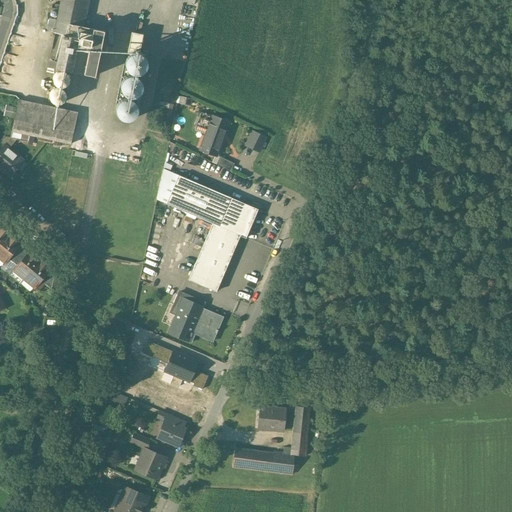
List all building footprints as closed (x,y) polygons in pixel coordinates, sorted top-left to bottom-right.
[(60,0),(57,16),(48,15),(45,29),(55,31),(55,32),(63,34),(78,37),(86,0),(60,0)] [(143,34),(132,32),(127,53),(131,54),(132,53),(133,53),(134,53),(136,52),(138,53),(139,53),(143,34)] [(78,37),(63,34),(56,68),(71,72),(78,37)] [(144,55),(142,54),(141,54),(140,53),(139,53),(138,53),(136,52),(134,53),(133,53),(132,53),(131,54),(129,55),(128,56),(127,58),(126,59),(125,61),(125,62),(125,64),(125,65),(126,66),(126,68),(127,70),(129,71),(130,73),(132,73),(134,74),(136,74),(138,74),(140,73),(142,73),(143,72),(144,71),(145,69),(146,68),(147,66),(147,64),(147,63),(147,62),(147,61),(146,59),(145,57),(144,55)] [(68,75),(67,73),(65,72),(64,72),(63,71),(61,71),(59,71),(57,72),(56,73),(55,75),(54,77),(53,79),(54,81),(54,82),(54,83),(55,84),(57,85),(58,86),(60,87),(62,87),(64,87),(65,86),(66,86),(67,85),(68,83),(69,82),(69,81),(69,79),(69,77),(69,76),(68,75)] [(138,78),(137,77),(135,76),(134,76),(132,75),(130,76),(128,76),(127,77),(126,77),(125,78),(124,79),(122,81),(122,83),(121,84),(121,85),(121,87),(121,89),(122,90),(122,91),(123,93),(124,94),(125,95),(126,96),(127,96),(129,97),(131,97),(133,97),(135,96),(137,95),(138,94),(139,93),(140,92),(141,90),(141,89),(141,87),(142,86),(141,84),(141,82),(140,81),(140,80),(139,79),(138,78)] [(64,92),(63,90),(62,89),(61,89),(59,88),(57,88),(55,88),(53,89),(52,90),(51,91),(51,92),(50,93),(50,94),(50,96),(50,98),(50,99),(51,100),(52,101),(53,102),(54,103),(55,104),(57,104),(59,104),(61,103),(62,102),(63,102),(65,100),(65,98),(66,97),(66,96),(65,94),(65,93),(64,92)] [(132,100),(131,99),(129,98),(127,98),(125,99),(123,99),(121,100),(120,101),(119,102),(118,104),(117,105),(117,107),(116,108),(116,110),(116,111),(117,113),(118,115),(119,117),(121,118),(123,119),(124,120),(126,120),(129,120),(131,119),(132,118),(133,117),(135,116),(135,115),(136,113),(137,112),(137,110),(137,109),(137,107),(136,106),(136,105),(136,104),(135,103),(134,101),(132,100)] [(76,119),(17,106),(11,131),(71,144),(76,119)] [(229,121),(213,115),(212,116),(201,112),(196,126),(207,130),(200,150),(216,156),(229,121)] [(265,137),(253,131),(246,145),(259,151),(265,137)] [(23,160),(4,145),(0,150),(0,166),(10,174),(9,175),(10,176),(17,167),(15,165),(20,159),(22,161),(23,160)] [(55,158),(47,155),(45,163),(53,166),(55,158)] [(234,163),(220,156),(216,164),(231,171),(234,163)] [(166,204),(178,176),(163,170),(157,200),(166,204)] [(230,197),(178,176),(166,204),(212,223),(218,226),(230,197)] [(257,209),(230,197),(218,226),(245,237),(257,209)] [(218,226),(212,223),(188,279),(216,291),(237,241),(240,235),(245,238),(245,237),(218,226)] [(19,244),(0,228),(0,258),(5,262),(8,259),(18,246),(19,244)] [(245,238),(240,235),(237,241),(248,245),(250,240),(245,238)] [(18,246),(8,259),(12,262),(23,249),(18,246)] [(23,249),(12,262),(17,266),(27,253),(23,249)] [(50,269),(29,252),(27,253),(17,266),(14,270),(35,287),(41,280),(50,269)] [(50,269),(41,280),(51,289),(55,273),(50,269)] [(197,300),(179,292),(170,312),(176,315),(183,299),(195,304),(197,300)] [(222,318),(201,309),(202,307),(195,304),(183,299),(176,315),(168,332),(187,341),(193,327),(214,336),(222,318)] [(168,350),(148,341),(143,353),(168,364),(165,371),(194,383),(193,385),(202,390),(208,376),(199,372),(202,364),(197,362),(192,360),(173,351),(173,352),(168,350)] [(164,390),(162,395),(199,409),(203,398),(201,398),(203,391),(161,374),(156,387),(164,390)] [(119,395),(113,408),(128,415),(134,402),(119,395)] [(286,409),(261,406),(258,427),(284,430),(286,409)] [(308,408),(294,407),(290,452),(289,456),(293,456),(304,456),(308,408)] [(177,445),(184,428),(181,427),(184,421),(167,414),(157,437),(177,445)] [(149,440),(134,434),(131,441),(146,448),(149,440)] [(272,452),(233,447),(231,468),(270,473),(272,452)] [(164,458),(145,449),(136,469),(156,477),(164,458)] [(290,452),(272,450),(272,452),(270,473),(291,475),(293,456),(289,456),(290,452)] [(141,511),(148,497),(125,487),(115,510),(119,511),(141,511)]
